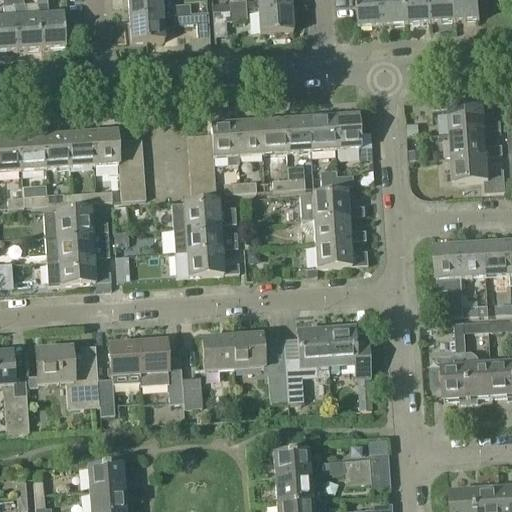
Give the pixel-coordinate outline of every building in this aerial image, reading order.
[(15,22),(13,0),(3,0),(5,22),(15,22)] [(13,0),(15,22),(25,21),(23,0),(13,0)] [(38,0),(39,20),(50,19),(49,0),(38,0)] [(126,0),(128,23),(160,21),(158,0),(126,0)] [(256,0),(257,14),(290,12),(289,0),(256,0)] [(355,0),(358,32),(384,30),(381,0),(355,0)] [(381,0),(384,30),(407,28),(404,0),(381,0)] [(404,0),(407,28),(430,27),(428,0),(404,0)] [(428,0),(430,27),(455,25),(453,0),(428,0)] [(453,0),(455,25),(479,24),(477,0),(453,0)] [(231,12),(246,11),(246,3),(231,4),(231,12)] [(176,20),(190,19),(190,9),(175,10),(176,20)] [(290,12),(257,14),(259,39),(292,37),(290,12)] [(245,15),(230,16),(230,25),(245,24),(245,15)] [(223,17),(211,18),(213,43),(225,42),(223,17)] [(39,20),(41,53),(64,52),(62,19),(50,19),(39,20)] [(17,55),(41,53),(39,20),(25,21),(15,22),(17,55)] [(160,21),(128,23),(130,48),(162,46),(161,33),(177,32),(176,20),(160,21)] [(0,55),(17,55),(15,22),(5,22),(0,22),(0,55)] [(449,139),(484,137),(500,136),(499,126),(483,127),(482,111),(451,113),(450,104),(432,105),(432,114),(448,113),(449,139)] [(330,121),(333,153),(358,151),(357,138),(355,119),(330,121)] [(308,155),(333,153),(330,121),(306,122),(308,155)] [(284,157),(308,155),(306,122),(282,124),(284,157)] [(260,158),(284,157),(282,124),(258,126),(260,158)] [(235,160),(260,158),(258,126),(233,127),(235,160)] [(212,162),(235,160),(233,127),(208,129),(209,139),(210,151),(211,162),(212,162)] [(406,139),(417,139),(416,127),(405,127),(406,139)] [(118,157),(118,145),(117,134),(90,136),(92,170),(118,168),(117,157),(118,157)] [(68,171),(92,170),(90,136),(66,138),(68,171)] [(368,137),(357,138),(358,151),(358,152),(369,152),(368,137)] [(451,163),(486,161),(501,160),(501,151),(485,152),(484,137),(449,139),(451,163)] [(45,173),(68,171),(66,138),(42,140),(45,173)] [(187,152),(210,151),(209,139),(186,140),(187,152)] [(20,175),(45,173),(42,140),(18,141),(20,175)] [(0,176),(20,175),(18,141),(0,142),(0,176)] [(118,157),(141,155),(141,143),(118,145),(118,157)] [(188,163),(211,162),(210,151),(187,152),(188,163)] [(420,154),(409,155),(410,165),(421,165),(420,154)] [(118,169),(142,167),(141,155),(118,157),(117,157),(118,168),(118,169)] [(486,161),(451,163),(452,189),(487,187),(488,196),(504,195),(504,185),(503,185),(503,175),(487,176),(486,161)] [(189,176),(213,175),(212,162),(211,162),(188,163),(189,176)] [(119,181),(143,179),(142,167),(118,169),(119,181)] [(335,193),(334,179),(334,174),(321,175),(323,194),(335,193)] [(189,188),(214,187),(213,175),(189,176),(189,188)] [(334,179),(335,193),(354,191),(353,178),(334,179)] [(119,193),(144,191),(143,179),(119,181),(119,193)] [(286,183),(287,194),(302,193),(301,182),(286,183)] [(272,195),(287,194),(286,183),(271,183),(272,195)] [(237,185),(238,196),(257,195),(256,184),(237,185)] [(224,197),(238,196),(237,185),(224,186),(224,197)] [(214,187),(189,188),(190,200),(215,199),(214,187)] [(144,191),(119,193),(120,205),(145,203),(144,191)] [(94,195),(95,208),(110,207),(110,194),(94,195)] [(79,209),(95,208),(94,195),(78,196),(79,209)] [(46,198),(47,210),(59,209),(59,197),(46,198)] [(300,224),(312,223),(347,221),(362,220),(362,211),(346,212),(345,197),(298,200),(300,224)] [(34,210),(47,210),(46,198),(33,198),(34,210)] [(8,212),(22,211),(21,200),(7,201),(8,212)] [(256,203),(243,203),(244,213),(256,212),(256,203)] [(223,205),(217,205),(172,209),(174,232),(235,228),(233,209),(223,209),(223,205)] [(44,241),(92,238),(107,237),(106,222),(90,223),(90,214),(43,216),(44,241)] [(313,248),(349,245),(364,244),(363,235),(348,236),(347,221),(312,223),(313,248)] [(176,257),(180,257),(221,255),(236,254),(235,237),(220,238),(219,230),(174,232),(176,257)] [(116,247),(129,246),(128,235),(116,236),(116,247)] [(92,238),(44,241),(46,265),(109,263),(107,237),(92,238)] [(253,240),(251,243),(252,246),(255,248),(259,247),(260,244),(259,240),(256,239),(253,240)] [(349,245),(313,248),(315,272),(366,268),(365,255),(349,256),(349,245)] [(485,281),(509,279),(507,247),(483,249),(485,281)] [(461,282),(485,281),(483,249),(459,250),(461,282)] [(463,312),(461,282),(459,250),(434,252),(437,299),(446,298),(447,313),(463,312)] [(221,255),(180,257),(182,283),(238,278),(237,269),(222,270),(221,255)] [(127,259),(114,260),(115,272),(128,271),(127,259)] [(94,263),(46,265),(47,291),(59,291),(110,288),(110,277),(95,278),(94,263)] [(315,272),(304,273),(304,282),(315,281),(315,272)] [(496,318),(511,317),(511,308),(496,309),(496,318)] [(463,312),(463,321),(479,320),(478,311),(463,312)] [(447,322),(463,321),(463,312),(447,313),(447,322)] [(489,335),(503,334),(503,325),(488,326),(489,335)] [(466,354),(465,337),(464,326),(452,327),(454,355),(466,354)] [(489,335),(488,326),(475,327),(475,336),(489,335)] [(325,336),(327,372),(354,370),(355,383),(370,382),(367,345),(354,346),(353,334),(325,336)] [(327,378),(325,336),(297,338),(299,365),(284,366),(287,405),(287,407),(305,405),(303,383),(302,380),(327,378)] [(230,344),(232,375),(262,373),(263,380),(267,380),(269,408),(287,407),(287,405),(285,384),(284,375),(271,376),(269,354),(261,355),(260,341),(230,344)] [(203,378),(232,375),(230,344),(201,346),(203,378)] [(136,350),(138,379),(143,379),(143,388),(170,386),(172,406),(183,406),(181,383),(180,361),(165,362),(164,348),(136,350)] [(110,382),(138,379),(136,350),(108,352),(110,382)] [(70,353),(34,355),(36,390),(65,388),(67,413),(97,411),(95,378),(71,379),(70,353)] [(0,391),(1,391),(4,441),(28,439),(25,401),(13,402),(10,358),(0,358),(0,391)] [(494,402),(511,401),(511,365),(491,367),(494,402)] [(470,404),(494,402),(491,367),(467,369),(470,404)] [(445,405),(470,404),(467,369),(443,371),(444,392),(445,405)] [(199,381),(181,383),(183,406),(183,412),(201,411),(199,381)] [(112,383),(99,385),(101,421),(116,420),(112,383)] [(386,444),(367,445),(368,449),(368,457),(387,456),(386,448),(386,444)] [(308,455),(271,458),(273,483),(321,480),(320,470),(309,471),(308,455)] [(343,479),(371,477),(370,464),(342,466),(343,479)] [(87,498),(123,495),(121,469),(85,471),(87,498)] [(371,477),(343,479),(344,493),(373,491),(371,477)] [(321,480),(273,483),(274,509),(311,507),(310,491),(322,490),(321,480)] [(34,501),(47,500),(46,488),(33,488),(34,501)] [(16,502),(26,502),(26,489),(15,490),(16,502)] [(498,511),(511,511),(511,492),(497,494),(498,511)] [(498,511),(497,494),(473,495),(473,511),(498,511)] [(87,511),(124,511),(123,495),(87,498),(87,511)] [(473,511),(473,495),(450,497),(450,511),(473,511)] [(34,511),(47,511),(47,500),(34,501),(34,511)] [(27,511),(26,502),(16,502),(16,511),(27,511)]
